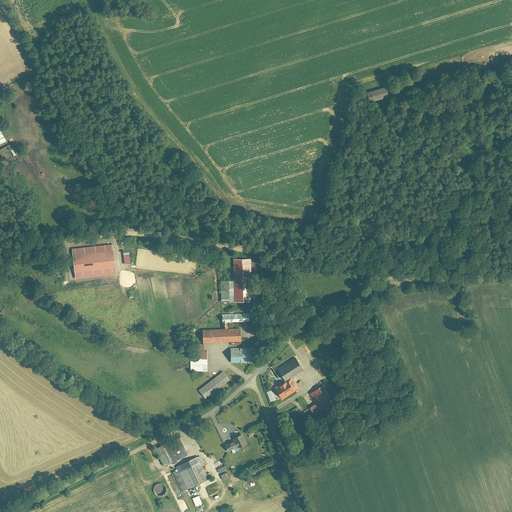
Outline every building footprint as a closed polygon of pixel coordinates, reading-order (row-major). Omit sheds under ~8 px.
[(368,92),(371,104),(390,99),(387,87),(368,92)] [(379,227),(365,223),(362,235),(376,239),(379,227)] [(73,253),(75,274),(118,269),(116,248),(73,253)] [(222,281),(223,303),(252,303),(251,258),(234,259),(234,281),(222,281)] [(251,310),(223,312),(224,322),(251,321),(251,310)] [(203,327),(204,344),(245,342),(245,325),(203,327)] [(231,350),(232,362),(255,361),(255,349),(231,350)] [(191,371),(208,371),(208,351),(198,351),(198,361),(191,361),(191,371)] [(296,357),(283,365),(280,360),(273,363),(277,370),(283,380),(303,368),(296,357)] [(223,372),(198,391),(205,399),(229,380),(223,372)] [(275,388),(282,399),(298,389),(291,378),(275,388)] [(325,384),(311,394),(323,412),(337,403),(325,384)] [(274,391),(268,392),(271,401),(276,399),(274,391)] [(316,404),(311,408),(317,416),(322,412),(316,404)] [(230,438),(232,443),(226,446),(228,451),(235,448),(236,451),(245,446),(239,433),(230,438)] [(180,439),(156,450),(164,466),(187,454),(180,439)] [(178,473),(174,474),(182,493),(187,491),(210,480),(200,457),(176,468),(178,473)] [(215,464),(219,473),(229,468),(226,460),(215,464)] [(154,489),(155,493),(158,496),(162,497),(166,495),(168,492),(166,486),(164,484),(159,484),(157,485),(154,489)]
